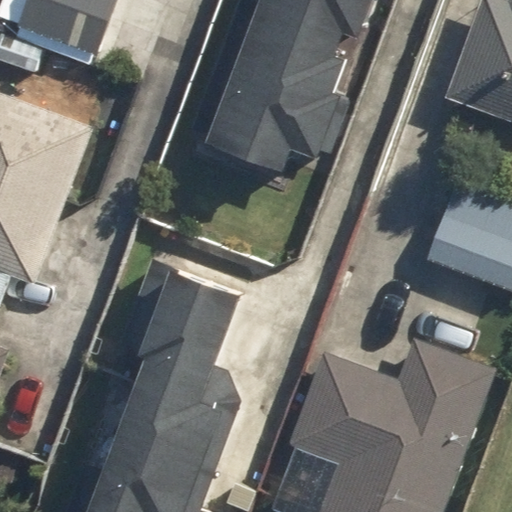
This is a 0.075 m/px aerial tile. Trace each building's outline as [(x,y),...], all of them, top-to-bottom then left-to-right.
[(119,0),(2,0),(0,7),(0,61),(34,74),(43,50),(93,69),(119,0)] [(241,0),(186,148),(278,182),(288,156),(329,171),(353,107),(328,97),(340,66),(328,62),(335,43),(349,48),(356,28),(365,31),(376,0),(241,0)] [(511,0),(507,0),(507,3),(498,0),(479,0),(443,103),(511,126),(511,173),(502,196),(459,178),(425,258),(511,296),(511,0)] [(0,381),(10,355),(0,351),(0,308),(10,279),(34,288),(91,129),(0,96),(0,381)] [(243,296),(226,290),(150,265),(66,511),(184,511),(217,417),(204,412),(243,296)] [(409,345),(396,383),(321,358),(291,446),(337,462),(320,511),(446,511),(494,374),(409,345)]
